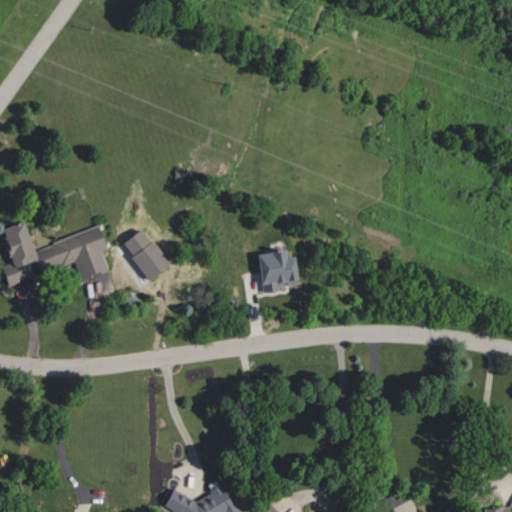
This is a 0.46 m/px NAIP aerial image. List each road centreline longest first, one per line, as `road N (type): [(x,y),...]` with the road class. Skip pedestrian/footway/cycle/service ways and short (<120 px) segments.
road 1 (residential): [(0,363),(104,365),(332,333),(511,348)]
road 2 (residential): [(0,101),(71,0)]
